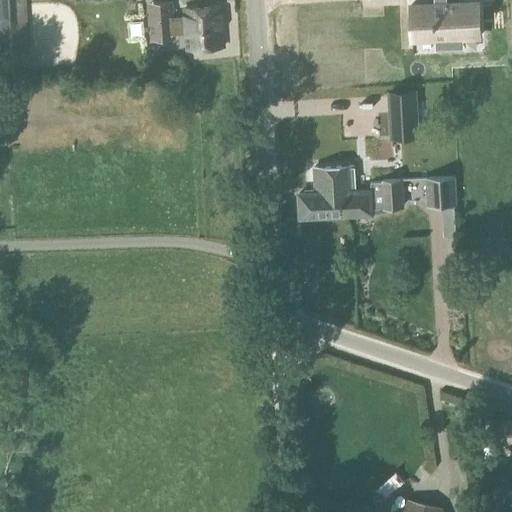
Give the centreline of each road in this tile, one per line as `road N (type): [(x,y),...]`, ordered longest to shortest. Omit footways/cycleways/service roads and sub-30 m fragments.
road 1 (unclassified): [(511,395),(287,316),(275,304),(269,270)]
road 2 (unclassified): [(269,270),(198,243),(0,244)]
road 3 (unclassified): [(269,270),(253,0)]
road 4 (track): [(275,304),(288,511)]
